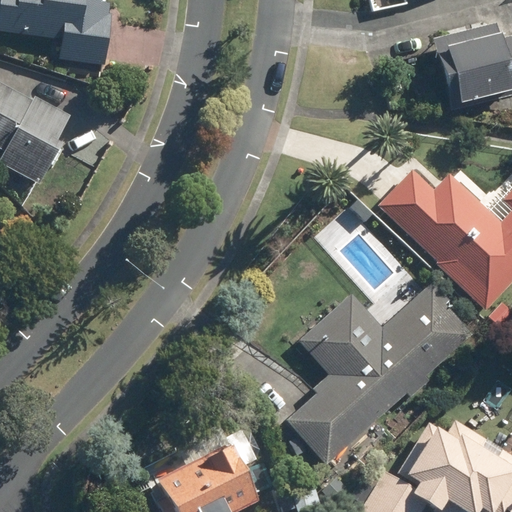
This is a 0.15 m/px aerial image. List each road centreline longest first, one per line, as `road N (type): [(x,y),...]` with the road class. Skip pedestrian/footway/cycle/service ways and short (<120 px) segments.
road 1 (residential): [(276,0),(252,131),(231,182),(182,266),(0,490)]
road 2 (residential): [(0,375),(130,223),(172,147),(192,88),(206,0)]
